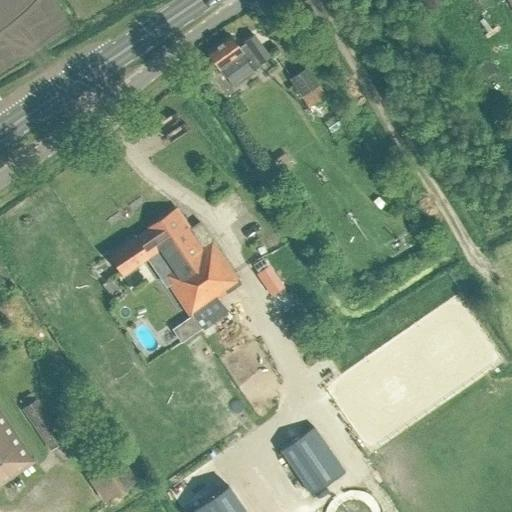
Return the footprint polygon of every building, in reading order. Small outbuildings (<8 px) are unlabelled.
[(252,69),(269,56),(252,34),(242,42),(243,43),(237,47),(229,36),(206,53),(218,69),(218,68),(224,76),(246,60),(252,69)] [(300,96),(307,107),(325,96),(307,67),(288,79),(300,97),(300,96)] [(271,157),(280,173),(290,167),(281,151),(271,157)] [(381,213),(399,201),(390,188),(372,201),(381,213)] [(234,306),(225,294),(240,283),(211,241),(211,240),(198,221),(188,228),(174,208),(145,228),(150,236),(138,244),(133,236),(107,254),(122,275),(147,257),(159,275),(161,274),(199,331),(234,306)] [(243,213),(224,221),(236,249),(255,241),(243,213)] [(292,346),(311,336),(268,256),(252,265),(277,313),(275,314),(292,346)] [(49,450),(64,439),(36,398),(21,409),(49,450)] [(0,485),(34,463),(0,410),(0,485)] [(310,494),(344,471),(312,426),(279,450),(310,494)] [(87,479),(103,502),(136,479),(121,457),(114,461),(104,447),(82,462),(92,476),(87,479)] [(237,511),(242,509),(226,485),(187,511),(237,511)]
